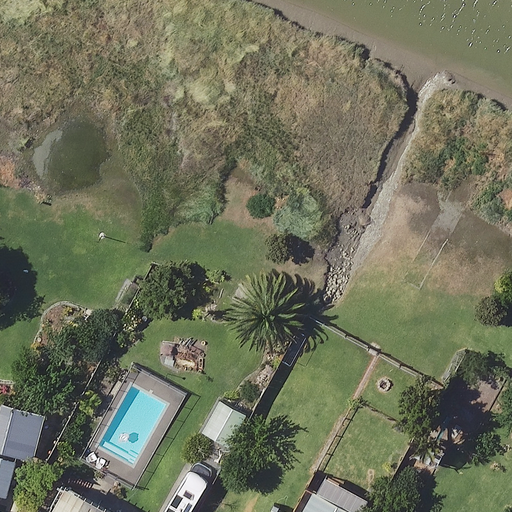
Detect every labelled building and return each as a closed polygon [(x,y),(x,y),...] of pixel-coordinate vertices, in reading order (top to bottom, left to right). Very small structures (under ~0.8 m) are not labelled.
[(251,405),(222,392),(206,426),(234,439),(251,405)] [(0,488),(9,491),(20,452),(0,446),(0,488)] [(188,511),(211,468),(189,456),(159,511),(188,511)] [(146,511),(58,466),(33,511),(146,511)] [(361,511),(370,496),(319,470),(297,511),(361,511)]
